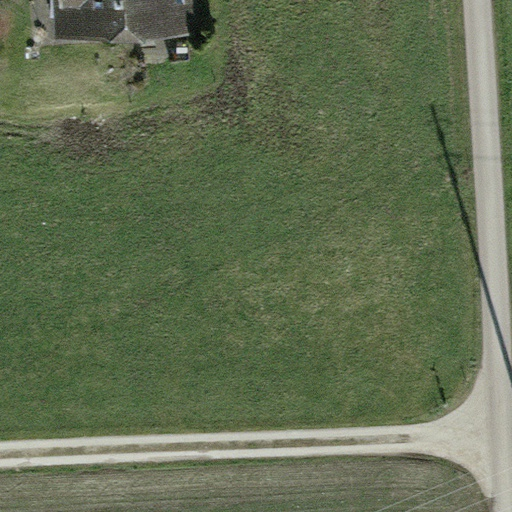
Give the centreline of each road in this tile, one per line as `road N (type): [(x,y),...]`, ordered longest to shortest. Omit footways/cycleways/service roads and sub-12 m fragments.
road 1 (track): [(501,434),(0,458)]
road 2 (track): [(501,434),(476,0)]
